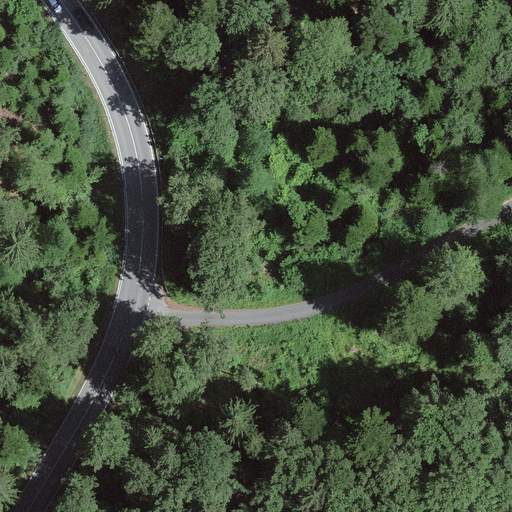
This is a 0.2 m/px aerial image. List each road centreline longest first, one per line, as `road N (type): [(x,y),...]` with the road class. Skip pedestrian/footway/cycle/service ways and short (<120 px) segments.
road 1 (tertiary): [(24,511),(132,317),(143,237),(139,172),(113,91),(57,0)]
road 2 (track): [(132,317),(291,308),(385,273),(511,200)]
